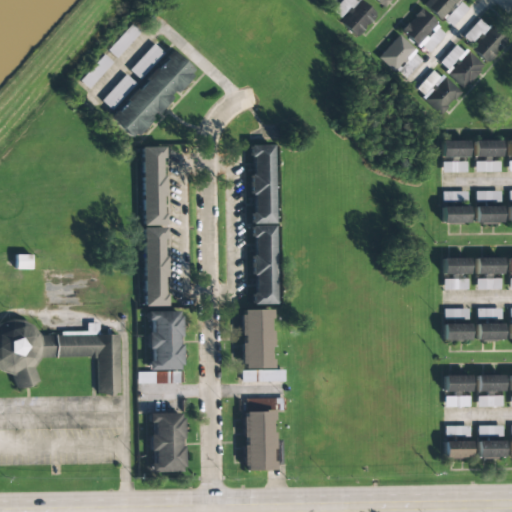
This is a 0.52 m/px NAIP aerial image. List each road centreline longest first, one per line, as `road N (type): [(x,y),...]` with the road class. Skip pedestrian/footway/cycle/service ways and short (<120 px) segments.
road 1 (residential): [(216,510),(208,153),(217,123),(254,95)]
road 2 (primary): [(511,504),(101,511)]
